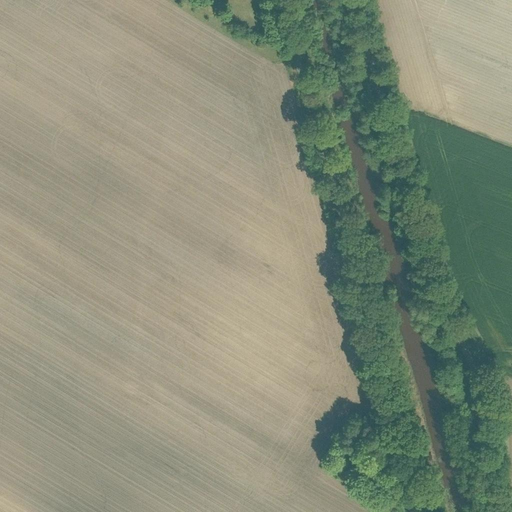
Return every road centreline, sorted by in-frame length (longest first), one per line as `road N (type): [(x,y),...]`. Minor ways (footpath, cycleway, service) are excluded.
road 1 (unclassified): [(426,511),(277,0)]
road 2 (unclassified): [(489,511),(474,380),(435,296),(351,0)]
